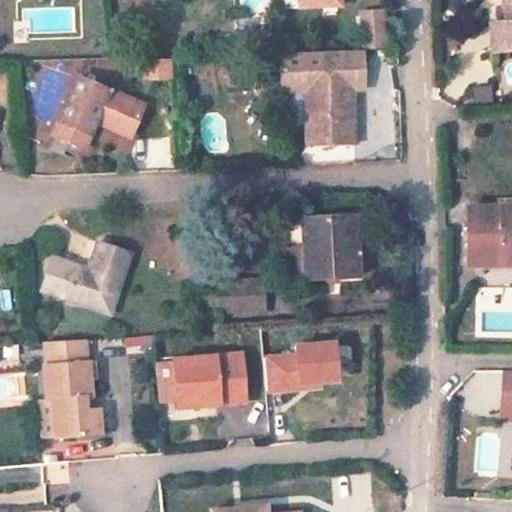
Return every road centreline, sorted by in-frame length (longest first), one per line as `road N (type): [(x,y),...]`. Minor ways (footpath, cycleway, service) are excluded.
road 1 (residential): [(0,197),(423,179)]
road 2 (residential): [(113,487),(153,464),(423,445)]
road 3 (residential): [(423,179),(423,445)]
road 4 (residential): [(410,0),(423,179)]
